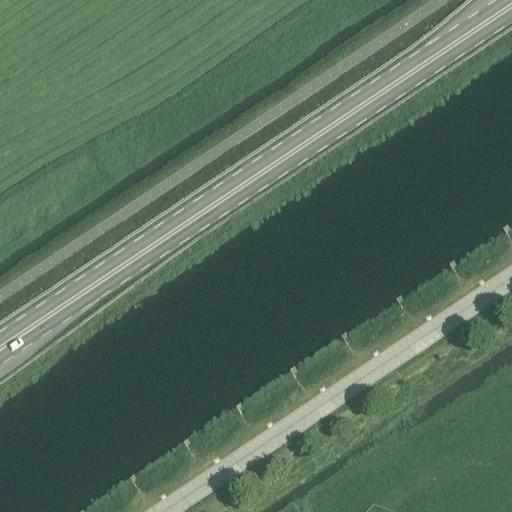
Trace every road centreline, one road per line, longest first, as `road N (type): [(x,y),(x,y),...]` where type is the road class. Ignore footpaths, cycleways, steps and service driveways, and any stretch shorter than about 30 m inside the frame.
road 1 (secondary): [(0,344),(511,5)]
road 2 (unclassified): [(165,511),(511,279)]
